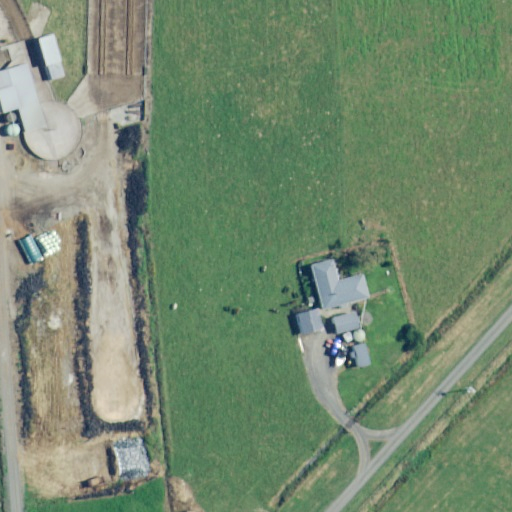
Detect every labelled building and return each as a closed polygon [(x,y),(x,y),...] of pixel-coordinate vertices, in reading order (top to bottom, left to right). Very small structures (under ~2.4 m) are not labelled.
[(61,77),(49,36),(33,40),(45,81),(61,77)] [(42,127),(23,65),(0,71),(0,112),(14,108),(22,133),(42,127)] [(333,283),(327,262),(306,267),(317,310),(364,299),(358,277),(333,283)] [(318,331),(313,311),(294,315),(299,335),(318,331)] [(356,329),(352,314),(330,319),(333,334),(356,329)] [(363,343),(349,346),(353,370),(368,367),(363,343)]
